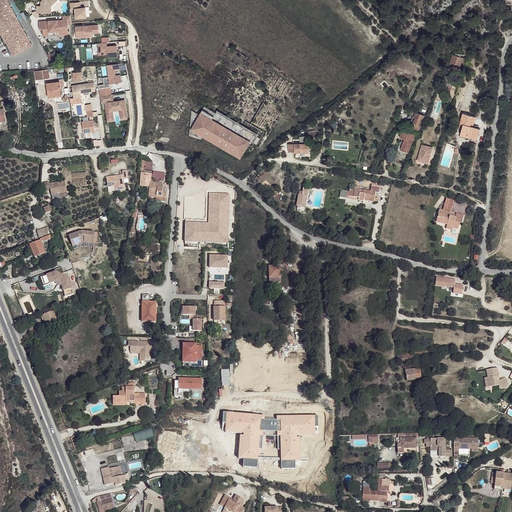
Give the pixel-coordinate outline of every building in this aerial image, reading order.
[(7,0),(0,0),(0,30),(1,32),(2,31),(5,38),(4,39),(13,55),(31,45),(7,0)] [(51,5),(56,0),(42,0),(41,1),(41,6),(37,5),(37,11),(37,13),(38,13),(45,13),(45,8),(51,8),(51,5)] [(69,3),(70,8),(74,8),(75,18),(86,17),(85,7),(80,8),(80,2),(69,3)] [(67,25),(71,24),(70,15),(62,16),(63,20),(39,22),(39,29),(42,29),(43,36),(49,35),(49,32),(68,30),(67,25)] [(75,26),(76,34),(93,33),(99,33),(98,25),(75,26)] [(118,56),(117,45),(107,46),(107,42),(102,43),(98,43),(99,54),(108,53),(108,57),(118,56)] [(455,55),(453,54),(450,62),(455,64),(454,68),(454,69),(457,70),(458,66),(460,66),(463,58),(461,57),(461,55),(456,53),(455,55)] [(119,64),(106,65),(109,83),(121,82),(120,75),(115,75),(114,70),(120,69),(119,64)] [(35,80),(46,79),(46,74),(48,73),(48,69),(34,71),(35,80)] [(46,83),(48,97),(60,95),(59,89),(61,89),(60,82),(46,83)] [(82,93),(91,92),(91,90),(95,89),(94,82),(71,85),(73,98),(81,97),(81,93),(80,91),(82,90),(82,93)] [(127,118),(125,100),(113,101),(110,102),(110,100),(113,100),(112,94),(100,96),(101,103),(105,102),(106,114),(113,113),(112,110),(120,109),(121,119),(127,118)] [(256,135),(216,112),(216,113),(204,106),(200,115),(191,110),(189,135),(201,139),(203,136),(240,158),(250,141),(252,142),(256,135)] [(423,121),(425,116),(416,113),(414,118),(415,118),(413,125),(415,126),(414,129),(419,131),(420,127),(419,127),(421,120),(423,121)] [(463,113),(460,123),(463,124),(460,134),(467,136),(467,134),(478,138),(480,129),(470,126),(471,124),(473,125),(476,117),(463,113)] [(81,121),(83,133),(100,130),(99,123),(94,124),(93,120),(81,121)] [(415,135),(403,130),(400,137),(405,139),(400,150),(408,153),(415,135)] [(289,143),(289,152),(295,152),(309,152),(309,143),(306,143),(306,141),(307,141),(307,137),(316,136),(315,132),(307,132),(307,136),(305,137),(304,136),(300,136),(300,143),(289,143)] [(428,164),(433,147),(422,144),(417,161),(428,164)] [(122,171),(123,175),(106,177),(108,191),(125,189),(124,183),(128,183),(127,170),(122,171)] [(150,187),(150,182),(151,174),(141,173),(140,186),(150,187)] [(67,192),(64,181),(49,184),(49,182),(44,183),(45,190),(50,189),(51,195),(67,192)] [(155,183),(150,182),(150,187),(149,195),(156,195),(156,198),(155,201),(165,202),(166,192),(163,192),(164,184),(159,183),(158,183),(158,184),(156,184),(156,183),(155,183)] [(348,196),(359,198),(358,200),(364,201),(364,200),(374,202),(375,192),(379,193),(380,188),(371,187),(371,191),(360,189),(360,191),(350,190),(349,192),(348,196)] [(358,200),(359,198),(348,196),(349,192),(347,192),(346,198),(358,200)] [(452,208),(454,201),(446,198),(444,206),(452,208)] [(460,223),(461,224),(464,216),(456,214),(456,215),(455,218),(452,217),(452,216),(450,215),(450,213),(451,212),(443,211),(439,210),(438,214),(439,214),(438,217),(437,217),(436,222),(447,225),(446,228),(452,230),(453,228),(458,229),(460,223)] [(39,238),(50,234),(48,227),(36,231),(39,238)] [(84,242),(93,243),(95,233),(81,232),(69,236),(73,246),(82,243),(84,242)] [(34,257),(45,253),(41,241),(46,239),(46,240),(52,238),(50,235),(40,239),(40,240),(29,244),(34,257)] [(228,256),(210,255),(210,268),(228,268),(228,256)] [(269,267),(270,283),(281,282),(280,273),(282,273),(282,270),(280,270),(280,266),(269,267)] [(56,271),(41,277),(44,286),(55,282),(56,281),(57,280),(62,283),(62,284),(62,286),(65,297),(74,294),(70,279),(56,271)] [(149,295),(142,295),(142,322),(156,322),(156,302),(149,302),(149,295)] [(214,307),(214,320),(225,320),(225,301),(214,302),(214,307)] [(270,305),(262,305),(262,309),(280,309),(280,301),(270,301),(270,305)] [(193,315),(193,331),(201,331),(201,316),(195,315),(195,307),(183,307),(183,315),(193,315)] [(59,309),(43,316),(41,317),(43,321),(45,320),(48,329),(58,324),(56,318),(59,317),(58,315),(61,314),(59,309)] [(151,342),(129,341),(128,346),(130,346),(130,352),(131,352),(140,352),(140,353),(140,361),(145,361),(145,360),(149,360),(150,352),(151,352),(151,342)] [(196,344),(183,343),(183,362),(196,362),(196,359),(202,359),(202,346),(196,346),(196,344)] [(415,378),(421,378),(421,373),(420,368),(405,370),(407,381),(416,380),(415,378)] [(497,368),(487,370),(488,378),(486,378),(488,387),(499,385),(499,389),(507,388),(508,387),(506,379),(500,380),(498,381),(498,378),(499,378),(497,368)] [(202,390),(202,379),(179,378),(179,381),(174,381),(174,396),(183,396),(183,392),(183,388),(191,388),(191,390),(202,390)] [(145,394),(134,394),(134,387),(130,387),(130,385),(128,385),(126,385),(126,387),(122,387),(122,391),(119,391),(119,396),(113,396),(113,403),(126,403),(126,401),(134,401),(134,404),(145,404),(145,394)] [(262,406),(261,400),(260,400),(259,394),(267,393),(267,390),(238,395),(239,402),(246,401),(247,409),(248,409),(248,412),(255,411),(254,408),(262,406)] [(133,432),(136,442),(154,436),(150,426),(133,432)] [(418,434),(398,434),(398,438),(400,438),(400,449),(398,449),(398,453),(403,453),(403,449),(417,448),(417,438),(418,438),(418,434)] [(427,438),(426,438),(426,440),(426,444),(426,447),(430,447),(430,450),(439,450),(439,457),(445,457),(445,456),(452,456),(452,450),(445,450),(445,439),(430,439),(427,438)] [(478,452),(479,438),(454,438),(454,451),(459,452),(459,449),(469,449),(469,447),(471,447),(471,449),(471,452),(478,452)] [(109,469),(109,467),(101,469),(105,485),(115,483),(116,486),(126,483),(124,476),(122,476),(120,466),(109,469)] [(507,474),(496,473),(495,484),(494,489),(502,490),(502,489),(511,490),(511,478),(511,470),(508,470),(507,474)] [(363,501),(387,502),(387,494),(387,492),(389,492),(390,480),(389,480),(385,479),(381,479),(381,484),(378,484),(378,491),(369,491),(370,482),(363,482),(363,487),(363,501)] [(103,508),(113,506),(110,494),(100,497),(101,500),(97,501),(99,509),(103,508)] [(242,511),(245,509),(240,506),(244,499),(236,495),(234,500),(232,502),(229,500),(230,498),(225,495),(220,505),(225,507),(224,510),(227,511),(228,511),(230,510),(232,511),(242,511)]
